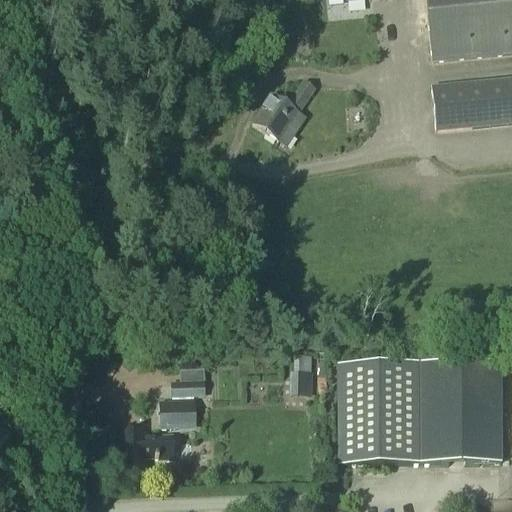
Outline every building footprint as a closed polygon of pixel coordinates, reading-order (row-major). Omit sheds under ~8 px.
[(511,0),(421,0),(425,59),(511,53),(511,0)] [(511,83),(434,91),(430,92),(434,133),(511,126),(511,83)] [(251,128),(277,146),(283,136),(291,141),(303,123),(296,118),(313,93),(302,86),(286,110),(270,100),(251,128)] [(428,108),(429,94),(412,93),(412,108),(428,108)] [(417,368),(337,368),(337,468),(417,468),(417,368)] [(417,368),(417,468),(497,468),(497,368),(417,368)] [(179,388),(170,388),(171,402),(192,401),(192,387),(179,388)] [(158,407),(159,432),(169,432),(169,429),(193,428),(192,406),(158,407)] [(116,439),(118,477),(143,476),(143,462),(153,461),(153,465),(172,464),(171,440),(142,441),(142,438),(116,439)]
